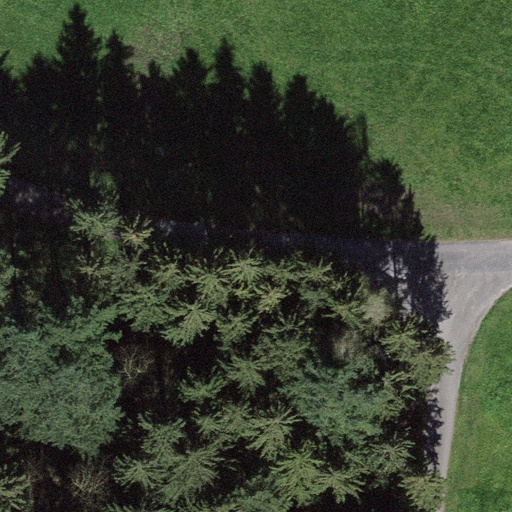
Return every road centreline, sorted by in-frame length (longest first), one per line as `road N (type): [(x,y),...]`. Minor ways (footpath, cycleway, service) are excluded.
road 1 (unclassified): [(511,257),(459,263),(197,239),(51,205),(0,174)]
road 2 (track): [(459,263),(429,511)]
